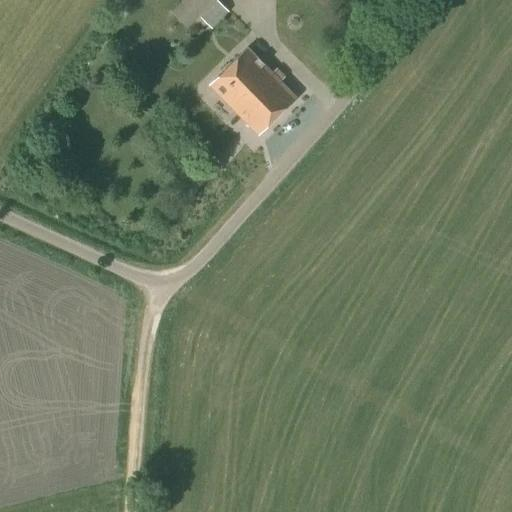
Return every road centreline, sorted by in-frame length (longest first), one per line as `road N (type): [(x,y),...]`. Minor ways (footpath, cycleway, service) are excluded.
road 1 (unclassified): [(166,280),(187,275),(408,0)]
road 2 (unclassified): [(130,511),(142,357),(166,280)]
road 3 (unclassified): [(0,215),(149,284),(166,280)]
